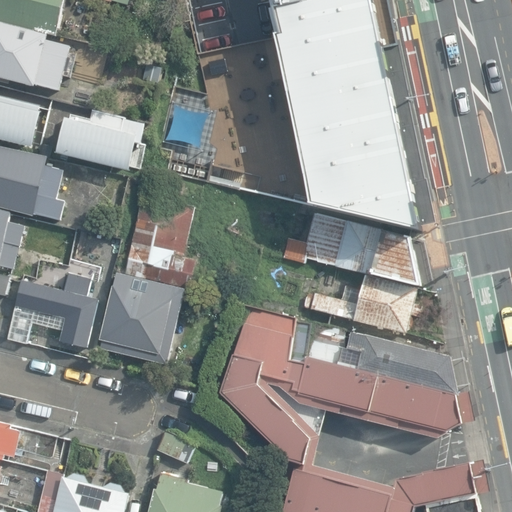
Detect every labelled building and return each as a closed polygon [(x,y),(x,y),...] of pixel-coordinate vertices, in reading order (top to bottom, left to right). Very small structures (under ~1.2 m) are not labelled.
[(0,0),(0,22),(49,35),(57,37),(66,0),(0,0)] [(433,233),(384,0),(261,0),(290,141),(280,143),(283,162),(293,160),(304,215),(316,213),(419,236),(433,233)] [(37,85),(61,91),(72,46),(48,40),(49,35),(0,22),(0,77),(36,86),(37,85)] [(145,60),(140,84),(161,89),(166,65),(145,60)] [(71,103),(95,109),(99,93),(75,87),(71,103)] [(0,139),(34,148),(43,113),(0,102),(0,139)] [(127,121),(128,119),(94,111),(92,120),(72,115),(71,120),(67,119),(58,154),(131,171),(138,144),(146,146),(150,126),(127,121)] [(212,155),(212,151),(178,143),(176,152),(174,152),(169,172),(209,181),(215,156),(212,155)] [(37,215),(62,221),(67,203),(58,201),(64,180),(66,171),(48,166),(49,160),(0,147),(0,207),(36,217),(36,214),(37,215)] [(78,167),(74,181),(91,185),(94,171),(78,167)] [(129,273),(192,289),(199,261),(186,258),(199,209),(171,202),(176,181),(153,176),(129,273)] [(251,224),(276,229),(279,212),(254,208),(251,224)] [(0,266),(15,270),(26,227),(11,223),(13,213),(0,209),(0,266)] [(308,259),(420,286),(423,284),(414,237),(316,213),(308,244),(290,239),(285,259),(307,264),(308,259)] [(61,342),(88,349),(100,300),(89,297),(93,279),(70,274),(70,271),(46,267),(43,283),(66,287),(65,291),(23,281),(9,340),(27,344),(32,324),(49,328),(52,316),(66,319),(61,342)] [(0,293),(9,296),(14,277),(0,273),(0,293)] [(100,348),(168,365),(188,290),(119,273),(115,285),(100,348)] [(414,304),(418,289),(365,276),(361,291),(347,287),(343,300),(315,292),(310,309),(407,335),(408,331),(409,330),(410,329),(411,328),(412,327),(413,325),(413,324),(413,322),(413,321),(413,320),(413,318),(412,317),(412,316),(420,318),(423,306),(414,304)] [(414,511),(416,506),(489,489),(484,461),(471,463),(400,476),(395,489),(317,462),(327,409),(442,438),(449,433),(462,423),(477,420),(470,391),(476,390),(469,353),(452,357),(347,330),(298,320),(252,308),(221,392),(290,459),(294,464),(280,511),(414,511)] [(0,455),(2,456),(3,452),(13,455),(20,429),(10,426),(11,422),(0,419),(0,455)] [(160,449),(189,463),(198,445),(169,431),(160,449)] [(40,511),(55,511),(65,474),(51,470),(40,511)] [(223,511),(225,506),(222,505),(225,492),(190,483),(190,480),(163,473),(159,490),(157,489),(151,511),(223,511)] [(91,483),(89,476),(77,474),(71,478),(66,477),(57,511),(128,511),(133,494),(128,493),(125,486),(115,483),(108,488),(91,483)] [(429,507),(429,511),(481,511),(478,496),(429,507)]
